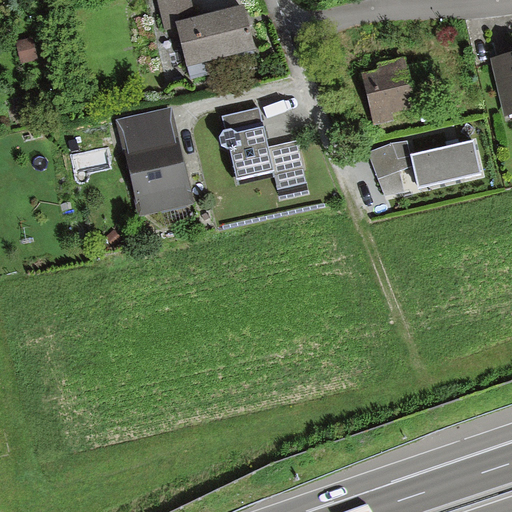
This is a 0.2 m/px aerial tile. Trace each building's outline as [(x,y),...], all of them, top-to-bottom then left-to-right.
[(160,0),(167,28),(176,26),(197,21),(191,0),(160,0)] [(197,21),(176,26),(185,65),(249,50),(240,11),(197,21)] [(38,61),(33,39),(16,43),(22,65),(38,61)] [(511,56),(492,61),(505,118),(511,116),(511,56)] [(362,76),(375,127),(396,122),(393,113),(417,108),(415,100),(433,95),(425,63),(407,67),(405,58),(376,65),(378,72),(362,76)] [(226,143),(235,145),(242,180),(275,174),(269,146),(262,108),(228,114),(230,128),(225,133),(226,143)] [(172,109),(121,119),(140,212),(191,201),(172,109)] [(269,146),(275,174),(277,189),(305,184),(297,140),(269,146)] [(482,177),(474,143),(411,157),(408,142),(393,145),(369,154),(380,180),(414,167),(419,192),(482,177)]
